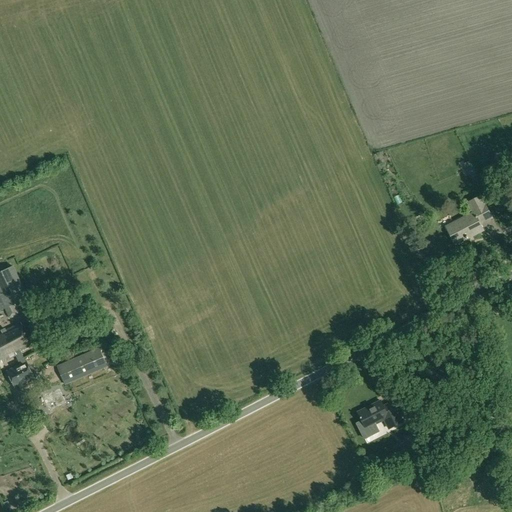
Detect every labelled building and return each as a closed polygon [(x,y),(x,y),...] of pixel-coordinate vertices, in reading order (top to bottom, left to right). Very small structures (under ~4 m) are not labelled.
[(492,217),(481,196),(468,203),(473,213),(446,227),(455,244),(483,230),(480,224),(492,217)] [(495,208),(498,214),(505,210),(502,204),(495,208)] [(14,304),(28,297),(13,266),(0,272),(0,310),(5,308),(9,317),(18,313),(14,304)] [(32,346),(21,323),(6,330),(5,328),(1,330),(1,331),(0,331),(0,357),(2,362),(16,356),(18,360),(24,358),(20,351),(32,346)] [(100,348),(79,356),(56,366),(65,384),(108,366),(100,348)] [(15,387),(34,378),(26,362),(24,358),(18,360),(20,364),(7,371),(15,387)] [(403,422),(392,402),(383,407),(381,402),(358,414),(365,428),(384,418),(389,429),(403,422)] [(415,445),(410,437),(401,442),(405,450),(415,445)]
